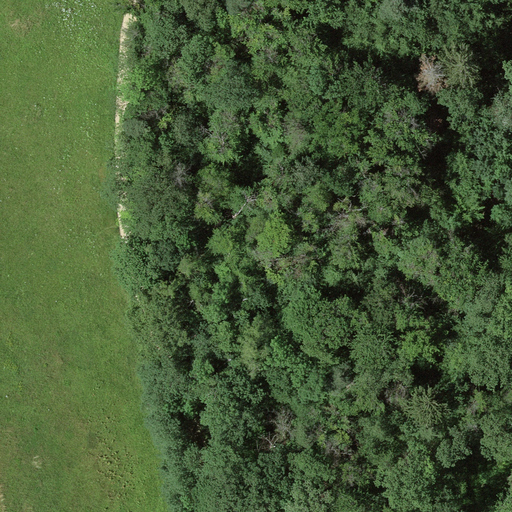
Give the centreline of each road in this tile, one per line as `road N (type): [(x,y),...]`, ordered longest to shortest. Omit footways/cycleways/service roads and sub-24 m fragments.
road 1 (track): [(232,511),(232,494),(132,263),(119,129),(130,0)]
road 2 (track): [(306,511),(511,192)]
